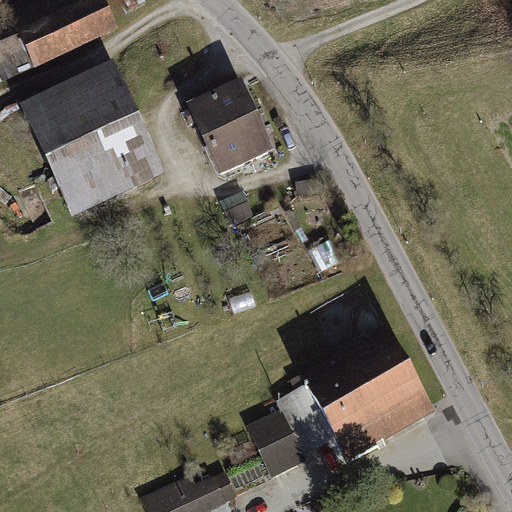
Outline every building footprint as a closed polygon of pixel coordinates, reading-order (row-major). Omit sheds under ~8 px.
[(22,33),(38,65),(121,26),(108,0),(86,0),(21,31),(22,33)] [(0,83),(38,65),(22,33),(0,43),(0,83)] [(25,110),(78,220),(169,177),(115,66),(25,110)] [(224,174),(276,149),(243,80),(191,104),(224,174)] [(322,180),(296,185),(299,199),(324,194),(322,180)] [(244,194),(220,205),(231,228),(255,216),(244,194)] [(282,412),(304,458),(335,441),(349,465),(386,444),(387,446),(438,417),(387,330),(338,359),(339,361),(305,380),(310,388),(306,390),(305,388),(278,404),(282,412)] [(282,412),(247,429),(272,481),(307,464),(304,458),(282,412)] [(191,476),(141,501),(146,511),(213,511),(238,500),(226,474),(215,480),(214,478),(196,487),(191,476)]
